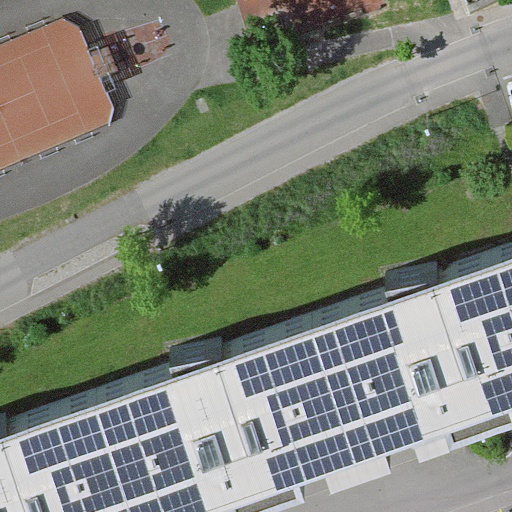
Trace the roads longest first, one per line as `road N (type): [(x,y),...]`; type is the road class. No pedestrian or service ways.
road 1 (residential): [(511,40),(357,100),(0,286)]
road 2 (residential): [(396,511),(511,470)]
